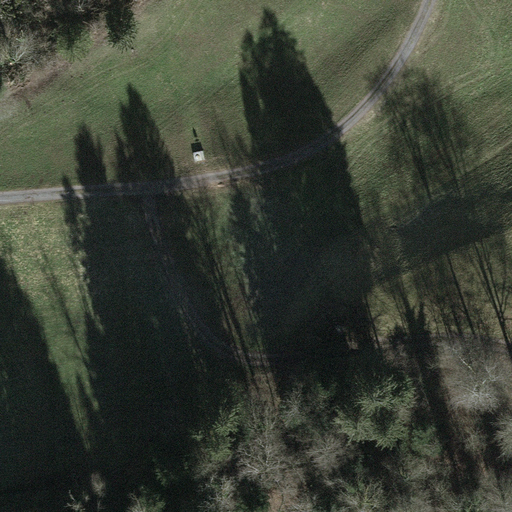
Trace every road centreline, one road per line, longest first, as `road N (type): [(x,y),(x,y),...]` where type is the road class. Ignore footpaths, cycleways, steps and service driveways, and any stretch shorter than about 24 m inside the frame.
road 1 (track): [(428,0),(381,88),(332,137),(296,158),(147,189),(0,198)]
road 2 (track): [(147,189),(187,308),(236,360),(347,355),(440,339),(511,348)]
